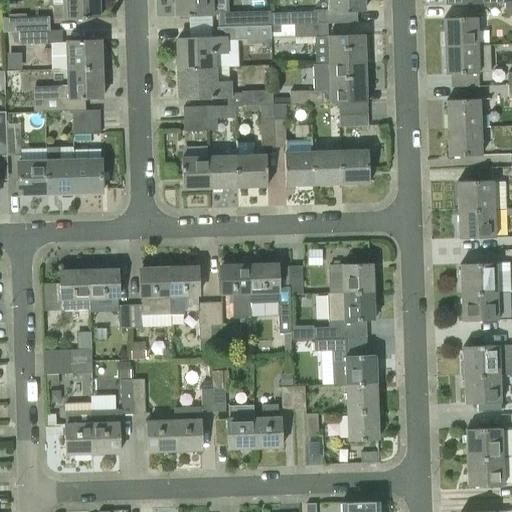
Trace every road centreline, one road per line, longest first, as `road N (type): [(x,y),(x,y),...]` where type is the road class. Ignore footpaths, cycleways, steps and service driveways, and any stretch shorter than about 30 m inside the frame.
road 1 (residential): [(34,484),(426,471)]
road 2 (residential): [(145,220),(420,213)]
road 3 (residential): [(34,484),(23,223)]
road 4 (residential): [(426,471),(420,213)]
road 5 (residential): [(145,220),(140,0)]
road 6 (residential): [(420,213),(416,0)]
road 7 (residential): [(23,223),(145,220)]
